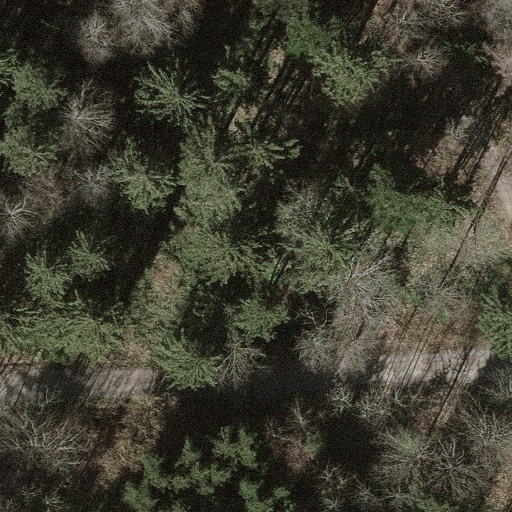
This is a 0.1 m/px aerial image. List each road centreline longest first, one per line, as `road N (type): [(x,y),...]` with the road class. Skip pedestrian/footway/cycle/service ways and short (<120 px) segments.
road 1 (track): [(0,385),(250,384),(511,359)]
road 2 (track): [(511,210),(435,0)]
